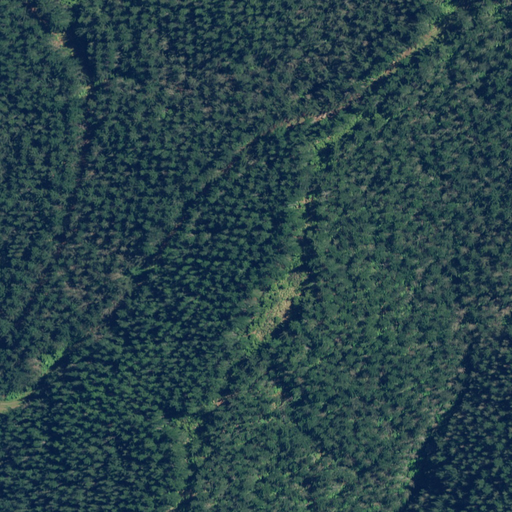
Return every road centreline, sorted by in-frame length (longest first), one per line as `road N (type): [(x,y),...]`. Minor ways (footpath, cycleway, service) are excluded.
road 1 (track): [(0,407),(22,404),(74,365),(150,281),(204,193),(306,117),(379,85),(457,17),(458,0)]
road 2 (track): [(30,0),(81,55),(76,177),(50,258),(0,336)]
